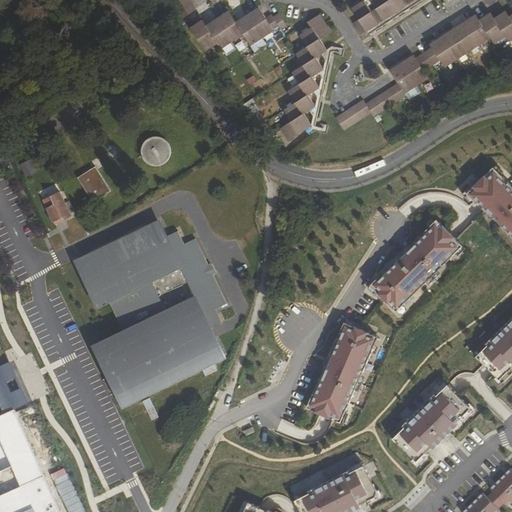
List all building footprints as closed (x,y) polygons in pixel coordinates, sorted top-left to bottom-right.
[(182,0),(175,5),(178,10),(191,2),(189,0),(182,0)] [(378,22),(370,10),(362,0),(361,0),(351,7),(358,18),(353,22),(360,33),(366,30),(364,27),(369,23),(371,26),(378,22)] [(368,32),(417,0),(411,0),(405,4),(400,7),(395,11),(388,15),(383,18),(378,22),(371,26),(366,30),(368,32)] [(395,11),(387,0),(371,0),(375,7),(370,10),(378,22),(383,18),(381,15),(386,12),(388,15),(395,11)] [(410,0),(387,0),(395,11),(400,7),(398,4),(403,1),(405,4),(411,0),(410,0)] [(194,7),(191,2),(178,10),(181,15),(194,7)] [(251,10),(253,13),(248,16),(262,37),(274,29),(265,16),(258,6),(251,10)] [(218,20),(232,41),(243,34),(235,21),(227,9),(221,13),(223,16),(218,20)] [(499,14),(500,16),(495,20),(505,34),(508,40),(511,37),(511,20),(511,18),(509,15),(505,10),(499,14)] [(279,25),(273,16),(270,12),(265,16),(274,29),(279,25)] [(279,25),(281,28),(286,24),(278,12),(273,16),(279,25)] [(493,17),(490,12),(484,15),(486,18),(480,22),(489,36),(493,41),(505,34),(495,20),(493,17)] [(319,20),(322,18),(318,13),(307,21),(311,26),(318,37),(329,29),(325,24),(323,25),(319,20)] [(475,13),(468,18),(470,20),(465,23),(478,43),(489,36),(480,22),(478,19),(475,13)] [(242,17),(235,21),(243,34),(250,44),(262,37),(248,16),(243,19),(242,17)] [(218,20),(214,23),(212,20),(205,24),(217,42),(221,48),(232,41),(218,20)] [(196,21),(189,26),(206,50),(217,42),(205,24),(203,21),(198,24),(196,21)] [(465,23),(460,27),(458,24),(452,28),(466,50),(478,43),(465,23)] [(319,49),(321,47),(319,45),(322,43),(318,37),(311,26),(300,34),(307,45),(315,56),(320,52),(319,49)] [(455,57),(466,50),(452,28),(446,32),(448,34),(442,38),(455,57)] [(455,57),(442,38),(438,41),(436,38),(429,42),(431,46),(439,58),(444,65),(455,57)] [(314,67),(317,66),(315,64),(318,61),(315,56),(307,45),(296,52),(303,63),(311,74),(316,70),(314,67)] [(307,117),(310,122),(305,126),(308,131),(313,128),(329,46),(326,48),(320,52),(324,57),(321,66),(316,70),(320,76),(318,85),(312,89),(315,95),(314,104),(309,107),(303,111),(307,117)] [(439,58),(431,46),(426,49),(434,62),(439,58)] [(426,49),(420,53),(428,66),(434,62),(426,49)] [(414,57),(412,53),(405,58),(407,60),(402,63),(415,83),(427,76),(422,69),(414,57)] [(414,57),(422,69),(428,66),(420,53),(414,57)] [(310,86),(313,84),(311,82),(315,80),(311,74),(303,63),(292,70),(300,81),(307,92),(312,89),(310,86)] [(396,80),(403,90),(415,83),(402,63),(397,67),(395,64),(389,68),(396,80)] [(391,84),(399,96),(404,93),(403,90),(396,80),(391,84)] [(309,103),(308,100),(311,98),(307,92),(300,81),(288,89),(296,100),(303,111),(309,107),(307,104),(309,103)] [(391,84),(386,87),(394,100),(399,96),(391,84)] [(386,87),(381,91),(388,103),(394,100),(386,87)] [(381,91),(375,94),(383,106),(388,103),(381,91)] [(375,94),(370,97),(378,110),(383,106),(375,94)] [(364,101),(370,111),(372,114),(378,110),(370,97),(364,101)] [(357,101),(365,114),(370,111),(364,101),(362,98),(357,101)] [(251,116),(260,110),(252,99),(243,105),(251,116)] [(296,100),(284,108),(291,119),(280,126),(285,133),(288,137),(305,126),(303,123),(305,122),(304,119),(307,117),(303,111),(296,100)] [(357,101),(351,105),(359,117),(365,114),(357,101)] [(351,105),(346,108),(354,121),(359,117),(351,105)] [(346,108),(341,111),(349,124),(354,121),(346,108)] [(349,124),(341,111),(335,115),(343,127),(349,124)] [(157,167),(160,167),(161,167),(163,166),(166,164),(167,163),(169,161),(171,159),(171,156),(172,154),(172,151),(172,148),(171,146),(170,144),(169,142),(167,140),(165,139),(163,137),(161,137),(158,136),(156,136),(153,136),(151,137),(147,139),(145,141),(144,143),(143,145),(142,148),(141,150),(141,153),(142,155),(143,158),(144,160),(145,162),(147,164),(150,165),(152,166),(154,167),(157,167)] [(19,165),(26,177),(36,172),(30,160),(19,165)] [(511,184),(494,166),(466,193),(481,208),(511,239),(511,184)] [(93,202),(111,191),(96,167),(79,178),(93,202)] [(57,228),(74,219),(61,194),(44,202),(57,228)] [(438,221),(371,286),(396,312),(464,246),(438,221)] [(129,408),(230,357),(216,329),(227,324),(220,310),(231,305),(198,239),(187,245),(181,232),(169,238),(162,224),(80,265),(101,307),(114,301),(120,312),(124,310),(130,321),(125,323),(131,334),(100,350),(129,408)] [(511,320),(476,357),(489,370),(500,380),(511,368),(511,320)] [(379,337),(344,322),(307,408),(328,417),(341,423),(379,337)] [(0,415),(14,410),(31,402),(13,363),(0,369),(0,415)] [(449,384),(393,438),(417,463),(473,409),(455,389),(449,384)] [(0,440),(21,485),(0,494),(0,511),(61,511),(14,410),(0,415),(0,440)] [(70,410),(65,412),(71,431),(76,429),(70,410)] [(122,423),(107,430),(113,443),(128,436),(122,423)] [(364,463),(295,499),(301,511),(348,511),(381,495),(364,463)] [(511,469),(493,488),(496,490),(509,504),(510,505),(511,503),(511,469)] [(496,490),(491,494),(504,508),(509,504),(496,490)] [(488,491),(466,511),(501,511),(505,508),(504,508),(491,494),(488,491)] [(272,511),(247,501),(242,511),(272,511)]
